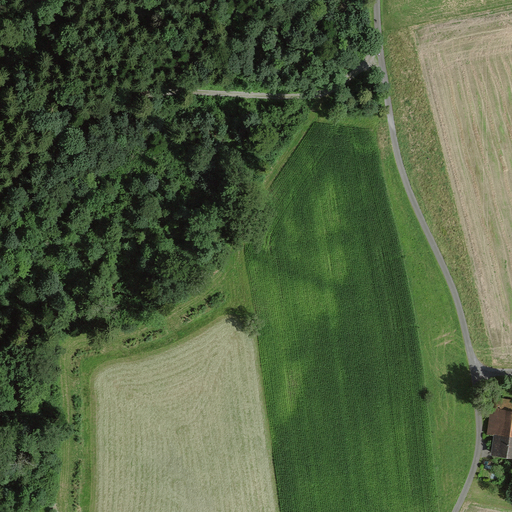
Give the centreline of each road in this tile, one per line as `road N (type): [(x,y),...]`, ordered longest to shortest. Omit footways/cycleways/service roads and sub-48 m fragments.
road 1 (track): [(380,56),(310,93),(162,92),(116,101),(49,140),(0,192)]
road 2 (track): [(475,371),(448,277),(408,192),(380,56)]
road 3 (track): [(454,511),(479,436),(475,371)]
